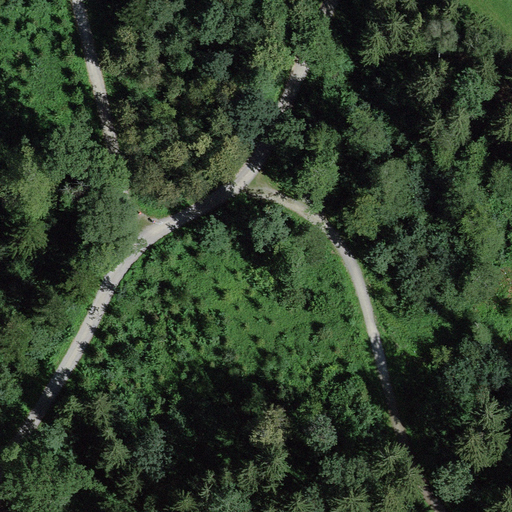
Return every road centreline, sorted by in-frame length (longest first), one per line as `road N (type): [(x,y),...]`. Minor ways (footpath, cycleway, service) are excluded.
road 1 (track): [(423,511),(351,258),(303,213),(246,188)]
road 2 (track): [(130,248),(246,188),(342,0)]
road 3 (track): [(0,466),(130,248)]
road 4 (track): [(130,248),(76,0)]
